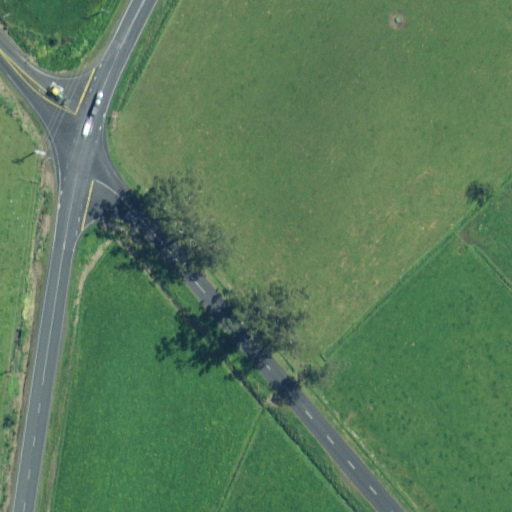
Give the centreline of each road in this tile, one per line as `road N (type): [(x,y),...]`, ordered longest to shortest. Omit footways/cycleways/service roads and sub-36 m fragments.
road 1 (unclassified): [(401,511),(83,131)]
road 2 (unclassified): [(22,511),(83,131)]
road 3 (unclassified): [(83,131),(149,0)]
road 4 (unclassified): [(0,39),(83,131)]
